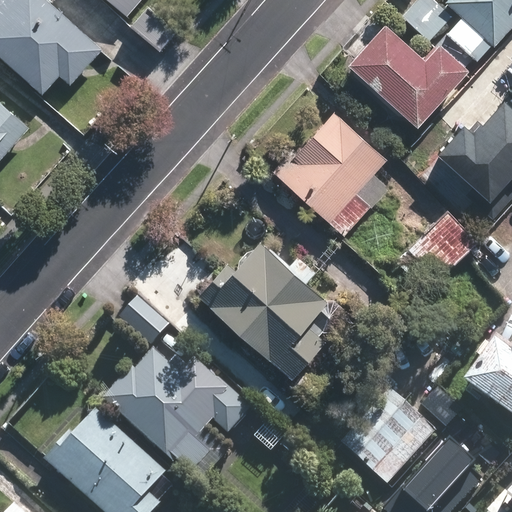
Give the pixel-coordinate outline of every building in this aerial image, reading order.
[(0,0),(0,52),(46,94),(63,75),(72,83),(107,49),(54,0),(0,0)] [(141,0),(113,0),(130,14),(141,0)] [(437,0),(417,0),(403,16),(431,41),(443,27),(478,58),(511,19),(511,0),(449,0),(444,6),(437,0)] [(150,6),(134,23),(161,47),(176,29),(150,6)] [(428,56),(394,22),(354,61),(418,126),(474,71),(444,41),(428,56)] [(0,97),(0,164),(1,163),(33,128),(0,97)] [(511,101),(483,132),(472,121),(443,152),(493,199),(511,179),(511,101)] [(376,173),(390,158),(336,108),(276,172),(345,237),(392,187),(376,173)] [(451,209),(408,248),(411,252),(399,263),(424,291),(438,279),(439,281),(482,243),(451,209)] [(225,282),(212,296),(297,379),(353,321),(268,238),(239,268),(232,262),(219,276),(225,282)] [(174,324),(141,296),(123,317),(156,345),(174,324)] [(511,340),(510,343),(496,333),(462,378),(511,414),(511,340)] [(215,420),(228,434),(254,406),(192,350),(178,365),(158,347),(135,371),(131,367),(104,397),(176,462),(178,459),(193,473),(215,449),(200,436),(215,420)] [(430,439),(381,398),(344,442),(393,483),(430,439)] [(170,471),(97,407),(75,431),(71,428),(45,457),(107,511),(153,511),(163,501),(152,491),(170,471)] [(449,437),(384,510),(386,511),(451,511),(488,472),(449,437)] [(511,511),(511,491),(501,504),(509,511),(511,511)] [(28,511),(16,500),(5,511),(28,511)]
